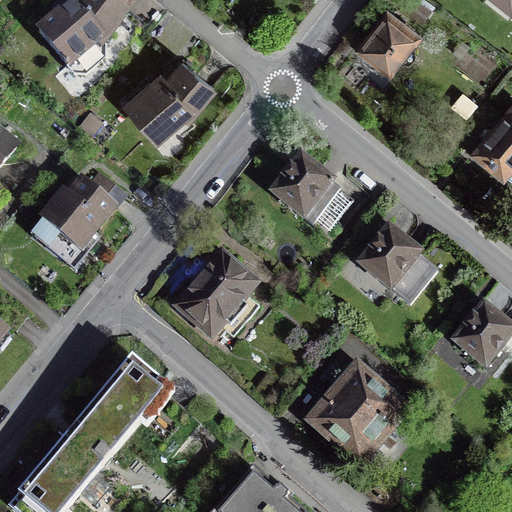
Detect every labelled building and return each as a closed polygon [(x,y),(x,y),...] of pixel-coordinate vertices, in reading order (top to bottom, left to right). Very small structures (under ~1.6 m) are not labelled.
[(106,0),(87,0),(80,9),(75,3),(40,33),(75,75),(86,75),(104,60),(104,48),(102,46),(126,16),(106,0)] [(418,0),(405,0),(401,5),(422,21),(431,10),(418,0)] [(419,35),(387,11),(359,49),(390,72),(398,62),(402,66),(405,66),(408,65),(411,63),(413,61),(415,58),(416,55),(416,52),(415,49),(411,46),(419,35)] [(182,62),(167,80),(161,74),(126,104),(156,139),(184,115),(188,118),(214,87),(182,62)] [(511,106),(492,130),(491,129),(484,138),(486,139),(474,153),(503,176),(505,174),(511,179),(511,106)] [(0,132),(0,167),(17,147),(0,132)] [(273,194),(325,237),(354,202),(332,184),(302,159),(293,169),(291,167),(281,179),(284,181),(273,194)] [(70,198),(65,194),(42,221),(43,222),(31,237),(68,266),(125,196),(100,175),(90,187),(83,182),(70,198)] [(0,189),(0,208),(9,197),(0,189)] [(511,222),(502,230),(511,237),(511,222)] [(361,265),(410,306),(439,272),(390,231),(361,265)] [(178,308),(211,337),(220,326),(233,338),(260,308),(247,296),(256,286),(223,257),(178,308)] [(456,343),(486,368),(504,346),(511,352),(511,332),(485,309),(476,319),(474,317),(464,328),(467,331),(456,343)] [(70,433),(107,463),(140,424),(147,429),(175,396),(132,360),(70,433)] [(312,423),(360,465),(406,414),(358,372),(312,423)] [(15,511),(65,511),(107,463),(70,433),(9,506),(15,511)] [(298,511),(253,472),(218,511),(298,511)] [(377,477),(366,490),(388,510),(399,497),(377,477)]
